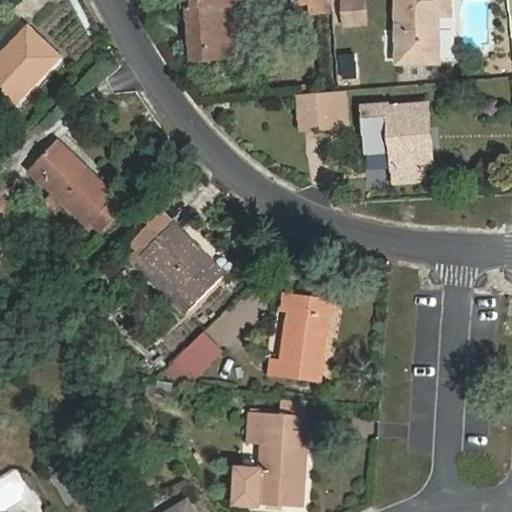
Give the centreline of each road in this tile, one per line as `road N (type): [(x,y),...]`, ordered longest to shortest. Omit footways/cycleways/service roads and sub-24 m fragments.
road 1 (residential): [(110,0),(167,106),(232,177),(357,240),(457,250)]
road 2 (residential): [(457,250),(440,508)]
